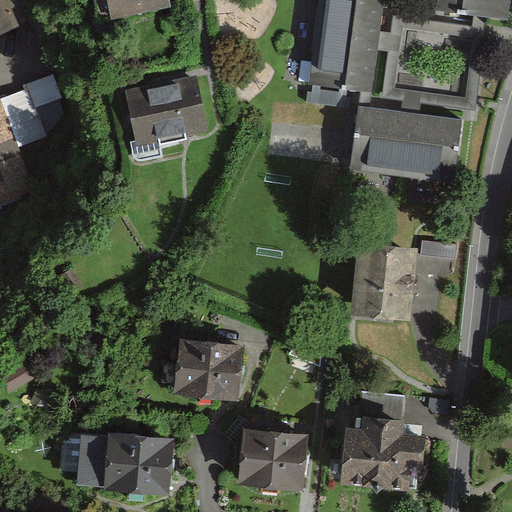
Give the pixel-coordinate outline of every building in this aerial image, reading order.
[(0,0),(0,38),(22,28),(8,0),(0,0)] [(107,0),(111,18),(172,5),(171,0),(107,0)] [(385,0),(317,0),(307,85),(375,93),(385,0)] [(511,0),(428,0),(428,5),(511,18),(511,0)] [(197,75),(123,92),(135,141),(130,142),(133,155),(162,148),(161,142),(210,130),(197,75)] [(0,200),(36,187),(0,91),(0,200)] [(460,123),(358,108),(348,174),(450,189),(460,123)] [(275,127),(271,154),(345,163),(349,137),(275,127)] [(412,322),(415,249),(353,246),(350,319),(412,322)] [(249,349),(174,339),(166,400),(241,409),(249,349)] [(342,394),(336,489),(418,494),(424,399),(342,394)] [(308,434),(238,431),(236,489),(305,492),(308,434)] [(174,445),(102,440),(97,499),(169,505),(174,445)]
